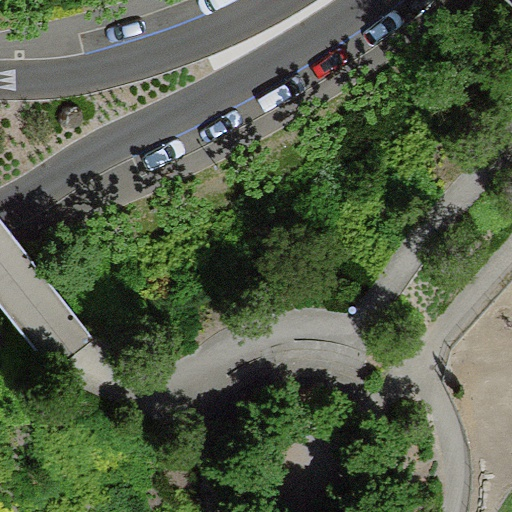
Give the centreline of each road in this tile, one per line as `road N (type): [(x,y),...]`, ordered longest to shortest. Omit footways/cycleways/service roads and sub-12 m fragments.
road 1 (tertiary): [(0,206),(311,44),(371,0)]
road 2 (tertiary): [(282,0),(129,61),(0,81)]
